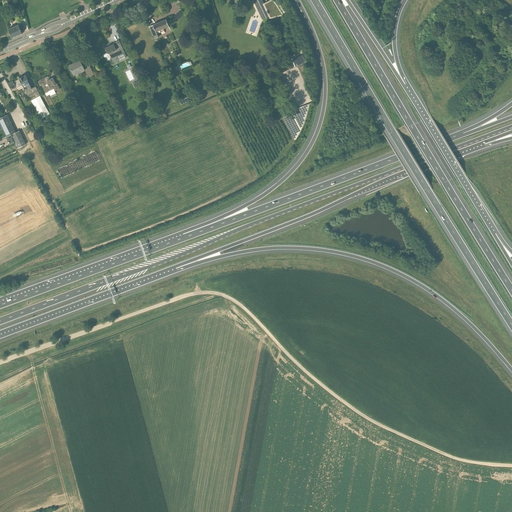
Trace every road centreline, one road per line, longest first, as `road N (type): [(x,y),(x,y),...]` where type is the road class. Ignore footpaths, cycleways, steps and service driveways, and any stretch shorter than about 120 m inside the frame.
road 1 (track): [(511,465),(455,459),(364,417),(308,374),(248,311),(214,293),(185,295),(0,362)]
road 2 (primary): [(31,309),(511,125)]
road 3 (motorway): [(314,0),(511,325)]
road 4 (motorway): [(175,267),(281,248),(359,258),(439,299),(511,371)]
road 5 (motorway): [(511,287),(336,0)]
road 6 (motorway): [(175,267),(484,142)]
road 7 (motorway): [(296,0),(322,63),(325,98),(316,132),(290,173),(204,230)]
road 8 (motorway): [(462,133),(204,230)]
road 9 (motorway): [(204,230),(0,305)]
road 10 (motorway): [(0,333),(175,267)]
road 11 (motorway): [(493,234),(403,84)]
